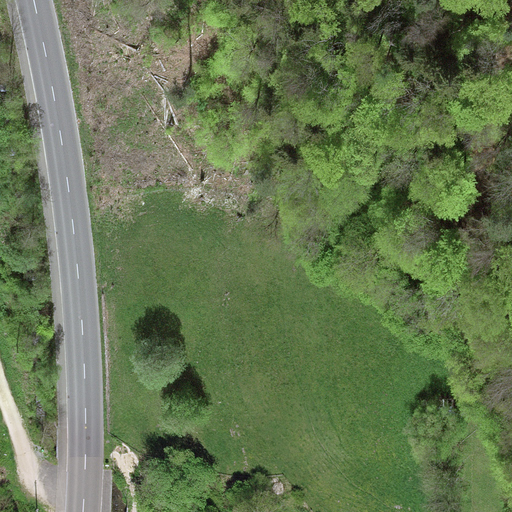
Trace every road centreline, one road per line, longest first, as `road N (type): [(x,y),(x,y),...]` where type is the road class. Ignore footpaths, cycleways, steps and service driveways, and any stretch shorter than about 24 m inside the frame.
road 1 (tertiary): [(84,511),(69,217),(29,0)]
road 2 (track): [(84,511),(25,453),(0,387)]
